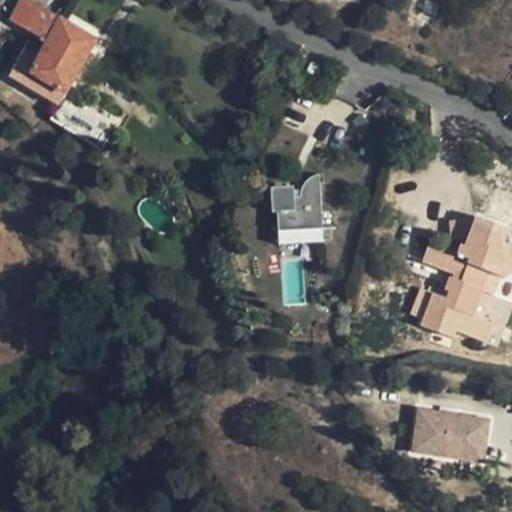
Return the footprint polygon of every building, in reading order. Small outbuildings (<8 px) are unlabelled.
[(8,78),(58,106),(97,40),(27,0),(18,0),(8,19),(33,35),(8,78)] [(278,230),(326,226),(322,178),(274,182),(278,230)] [(480,314),(490,289),(499,268),(507,273),(511,274),(511,247),(508,226),(482,215),(474,235),(478,236),(475,243),(470,243),(466,251),(438,239),(430,256),(459,269),(452,286),(456,288),(453,295),(442,291),(427,324),(458,336),(461,330),(492,344),(501,322),(480,314)] [(280,233),(281,244),(325,239),(324,229),(280,233)] [(499,268),(490,289),(499,292),(507,273),(499,268)] [(493,419),(422,408),(415,451),(486,462),(493,419)]
